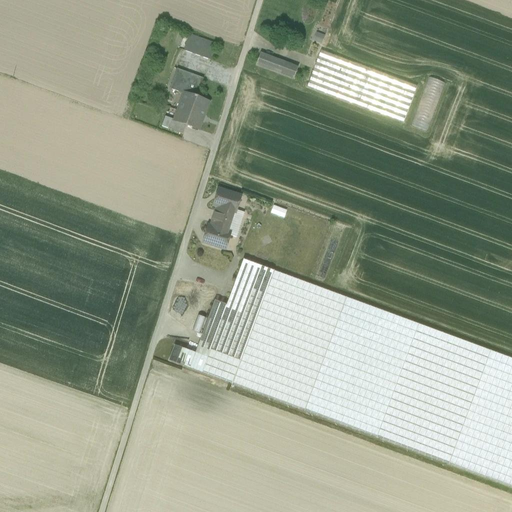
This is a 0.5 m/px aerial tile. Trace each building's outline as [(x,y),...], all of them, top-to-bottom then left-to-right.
[(321,43),(323,36),(315,34),(313,41),(321,43)] [(215,45),(189,36),(183,52),(209,61),(215,45)] [(416,87),(320,51),(307,88),(403,123),(416,87)] [(286,64),(260,55),(256,66),(281,75),(286,64)] [(297,68),(286,64),(281,75),(293,79),(297,68)] [(203,80),(177,70),(170,90),(184,95),(184,94),(196,99),(203,80)] [(428,79),(410,127),(429,134),(447,86),(428,79)] [(196,99),(184,94),(184,95),(174,121),(173,122),(187,127),(198,131),(208,103),(196,99)] [(167,129),(171,119),(164,117),(160,126),(167,129)] [(187,127),(173,122),(174,121),(171,119),(167,129),(184,135),(187,127)] [(241,197),(218,190),(213,207),(216,208),(235,214),(236,211),(241,197)] [(288,209),(273,204),(269,216),(283,221),(288,209)] [(235,214),(216,208),(210,227),(230,234),(229,236),(235,238),(243,213),(236,211),(235,214)] [(210,227),(208,226),(202,243),(225,251),(229,236),(230,234),(210,227)] [(214,301),(195,354),(189,351),(183,367),(232,385),(273,272),(243,261),(226,306),(214,301)] [(490,352),(273,272),(232,385),(448,465),(490,352)] [(209,310),(203,308),(194,333),(200,335),(209,310)] [(183,367),(189,351),(175,346),(169,362),(183,367)] [(511,360),(490,352),(448,465),(511,488),(511,360)]
